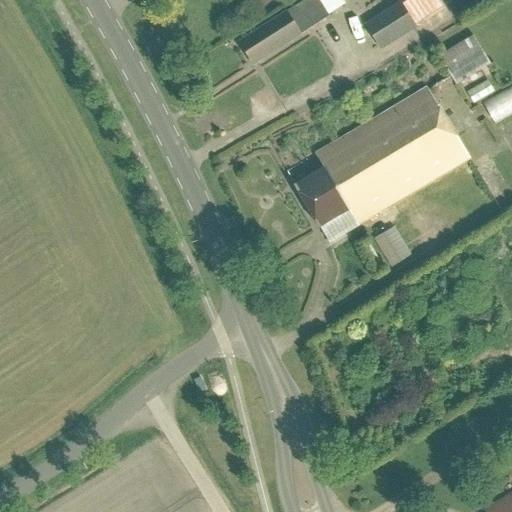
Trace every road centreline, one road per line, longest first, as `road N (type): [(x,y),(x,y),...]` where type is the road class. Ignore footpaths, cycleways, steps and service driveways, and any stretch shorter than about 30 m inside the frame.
road 1 (secondary): [(247,320),(185,170),(94,0)]
road 2 (unclassified): [(0,499),(99,436),(160,377),(247,320)]
road 3 (secondary): [(325,511),(295,399),(247,320)]
road 4 (secondary): [(247,320),(293,511)]
road 5 (track): [(147,389),(222,511)]
